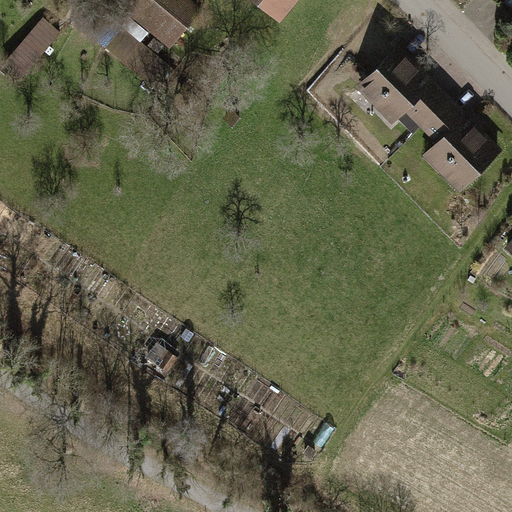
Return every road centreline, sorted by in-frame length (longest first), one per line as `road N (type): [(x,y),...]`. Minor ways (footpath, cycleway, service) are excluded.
road 1 (track): [(0,367),(235,511)]
road 2 (residential): [(427,0),(511,88)]
